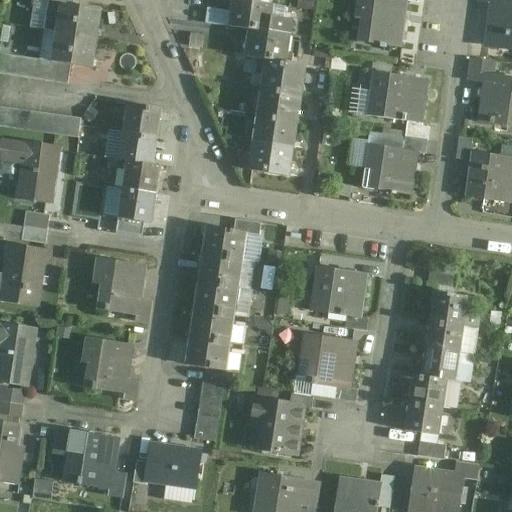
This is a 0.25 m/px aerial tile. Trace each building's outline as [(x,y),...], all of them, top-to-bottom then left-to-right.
[(255,3),(234,0),(234,1),(234,2),(235,2),(233,13),(232,13),(232,15),(233,15),(231,26),(230,26),(230,28),(249,31),(249,30),(271,33),(275,5),(255,3)] [(401,0),(358,0),(356,19),(357,19),(358,14),(373,16),(369,43),(364,42),(363,44),(380,46),(380,49),(385,50),(386,47),(401,49),(407,1),(401,0)] [(511,1),(505,1),(499,0),(496,0),(495,5),(489,48),(511,51),(511,1)] [(73,6),(61,4),(57,32),(98,39),(103,10),(73,6)] [(271,33),(249,30),(249,31),(248,32),(249,32),(248,43),(247,43),(246,45),(247,45),(246,56),(245,56),(245,58),(263,60),(286,64),(286,63),(290,36),(271,33)] [(98,39),(57,32),(52,62),(59,64),(71,65),(93,69),(98,39)] [(12,56),(0,54),(0,74),(9,76),(12,56)] [(24,58),(12,56),(9,76),(21,78),(24,58)] [(36,60),(24,58),(21,78),(33,80),(36,60)] [(47,62),(36,60),(33,80),(45,81),(47,62)] [(286,64),(263,60),(263,61),(265,62),(261,87),(259,87),(259,88),(301,94),(303,86),(299,86),(302,67),(305,68),(305,66),(286,63),(286,64)] [(498,64),(470,60),(467,84),(483,86),(485,76),(496,77),(498,64)] [(52,62),(47,62),(45,81),(56,83),(59,64),(52,62)] [(71,65),(59,64),(56,83),(68,85),(71,65)] [(429,82),(373,74),(367,117),(423,125),(429,82)] [(511,79),(496,77),(485,76),(483,86),(478,123),(508,127),(511,101),(511,79)] [(301,94),(259,88),(259,89),(261,90),(257,115),(255,115),(255,116),(297,122),(299,114),(295,113),(298,95),(301,96),(301,94)] [(161,110),(127,105),(123,132),(157,138),(161,110)] [(20,111),(8,109),(5,129),(17,130),(20,111)] [(32,112),(20,111),(17,130),(29,132),(32,112)] [(43,114),(32,112),(29,132),(41,134),(43,114)] [(55,116),(43,114),(41,134),(53,135),(55,116)] [(67,117),(55,116),(53,135),(64,137),(67,117)] [(297,122),(255,116),(255,117),(257,117),(254,142),(251,142),(251,143),(294,150),(295,141),(291,140),(294,123),(297,123),(297,122)] [(81,119),(67,117),(64,137),(79,139),(81,119)] [(430,129),(406,126),(404,138),(429,142),(430,129)] [(157,138),(123,132),(119,160),(127,162),(153,166),(157,138)] [(429,142),(404,138),(403,151),(419,153),(419,154),(427,155),(429,142)] [(472,140),(459,138),(456,160),(469,162),(472,140)] [(61,149),(2,141),(0,159),(0,161),(22,165),(17,201),(53,206),(61,149)] [(294,150),(251,143),(251,144),(253,145),(249,171),(247,171),(247,172),(289,178),(294,150)] [(403,151),(369,146),(366,166),(381,168),(378,190),(374,190),(374,191),(392,194),(391,196),(396,196),(396,195),(413,197),(419,154),(419,153),(403,151)] [(511,201),(511,160),(474,154),(467,197),(511,204),(511,201)] [(153,166),(127,162),(122,189),(157,194),(161,167),(153,166)] [(157,194),(122,189),(118,218),(152,224),(157,194)] [(50,216),(27,213),(24,228),(48,232),(50,216)] [(247,233),(206,227),(202,255),(243,261),(247,233)] [(48,232),(24,228),(22,241),(46,245),(48,232)] [(46,252),(11,246),(2,302),(38,307),(46,252)] [(243,261),(202,255),(198,283),(238,289),(243,261)] [(145,266),(98,259),(94,285),(96,285),(97,280),(114,283),(110,305),(108,305),(107,311),(137,316),(140,300),(145,266)] [(367,276),(318,268),(312,312),(346,317),(346,316),(361,318),(367,276)] [(456,277),(430,273),(428,285),(454,289),(456,277)] [(238,289),(198,283),(194,310),(234,317),(238,289)] [(454,294),(449,293),(449,295),(435,293),(430,321),(465,327),(469,298),(454,296),(454,294)] [(153,302),(140,300),(137,316),(136,321),(150,323),(153,302)] [(234,317),(194,310),(189,338),(230,344),(234,317)] [(361,318),(346,316),(346,317),(344,328),(366,332),(368,319),(361,318)] [(465,327),(430,321),(426,349),(460,354),(465,327)] [(36,331),(3,326),(3,327),(0,326),(0,382),(27,387),(36,331)] [(355,342),(305,335),(302,359),(303,360),(304,355),(318,357),(315,378),(313,378),(312,384),(348,389),(355,342)] [(230,344),(189,338),(185,366),(226,372),(230,344)] [(134,346),(87,339),(83,362),(84,362),(85,357),(100,360),(96,383),(94,383),(93,389),(125,394),(127,379),(129,379),(134,346)] [(460,354),(426,349),(422,377),(447,381),(456,382),(460,354)] [(422,377),(414,376),(410,403),(443,408),(447,381),(422,377)] [(129,379),(127,379),(125,394),(124,400),(137,402),(141,381),(129,379)] [(224,384),(203,381),(201,392),(223,396),(224,384)] [(25,393),(1,390),(0,397),(0,402),(23,406),(25,393)] [(223,396),(201,392),(199,404),(221,407),(223,396)] [(314,397),(292,394),(290,405),(305,407),(305,408),(312,409),(314,397)] [(290,405),(255,400),(251,424),(253,424),(253,420),(268,422),(264,448),(260,448),(260,449),(298,455),(305,408),(305,407),(290,405)] [(23,406),(0,402),(0,415),(21,419),(23,406)] [(443,408),(410,403),(405,432),(439,437),(443,408)] [(221,407),(199,404),(198,416),(219,419),(221,407)] [(219,419),(198,416),(196,428),(218,431),(219,419)] [(22,426),(0,422),(0,483),(19,486),(25,448),(18,447),(22,426)] [(218,431),(196,428),(194,440),(216,443),(218,431)] [(119,441),(59,432),(55,455),(69,457),(70,453),(87,456),(83,479),(81,479),(81,485),(111,490),(114,474),(119,441)] [(446,446),(420,443),(418,457),(444,461),(446,446)] [(201,453),(151,445),(149,463),(150,464),(148,482),(196,489),(201,453)] [(149,463),(137,461),(134,484),(147,486),(148,482),(150,464),(149,463)] [(480,466),(459,463),(457,475),(464,476),(464,480),(477,482),(480,466)] [(457,475),(417,469),(410,511),(459,511),(464,480),(464,476),(457,475)] [(114,474),(111,490),(110,496),(122,498),(126,476),(114,474)] [(309,482),(262,474),(255,511),(299,511),(300,506),(304,507),(305,507),(309,482)] [(394,478),(381,476),(380,484),(378,498),(379,498),(391,500),(394,478)] [(380,484),(340,478),(334,511),(376,511),(377,508),(380,508),(381,504),(378,504),(379,498),(378,498),(380,484)] [(321,483),(309,482),(305,507),(317,509),(321,483)]
